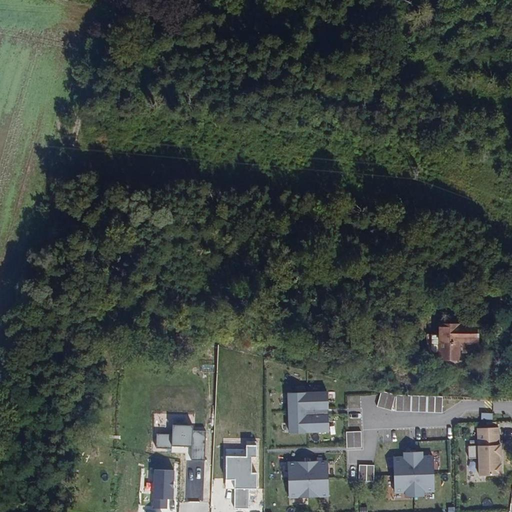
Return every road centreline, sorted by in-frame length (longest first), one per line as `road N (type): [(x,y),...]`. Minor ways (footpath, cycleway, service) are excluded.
road 1 (track): [(252,0),(511,17)]
road 2 (residential): [(511,406),(371,422),(369,459)]
